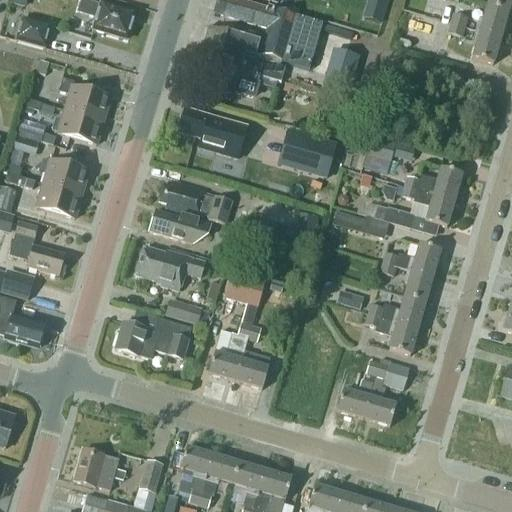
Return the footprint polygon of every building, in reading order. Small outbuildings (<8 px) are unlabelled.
[(218,0),(213,16),(267,32),(259,58),(308,72),(320,31),(351,41),(353,35),(273,12),(273,13),(227,0),(218,0)] [(488,0),(486,8),(507,14),(511,0),(488,0)] [(93,32),(125,41),(133,16),(81,1),(77,15),(96,20),(93,32)] [(486,8),(478,34),(500,40),(507,14),(486,8)] [(404,13),(398,35),(432,44),(438,22),(404,13)] [(453,15),(450,25),(462,28),(465,19),(453,15)] [(16,42),(43,49),(49,28),(22,20),(16,42)] [(462,28),(450,25),(447,34),(459,37),(462,28)] [(198,69),(255,86),(258,78),(278,84),(282,70),(253,61),(258,44),(209,30),(198,69)] [(478,34),(471,61),(492,67),(500,40),(478,34)] [(335,52),(325,86),(348,93),(358,59),(335,52)] [(36,75),(44,78),(48,65),(40,63),(36,75)] [(68,97),(64,113),(102,124),(109,100),(72,89),(74,84),(62,80),(58,94),(68,97)] [(29,102),(26,111),(38,114),(41,106),(29,102)] [(198,150),(237,161),(246,130),(185,112),(178,134),(201,140),(198,150)] [(102,124),(64,113),(57,136),(95,148),(102,124)] [(14,138),(42,147),(47,129),(19,120),(14,138)] [(275,127),(269,155),(319,164),(324,137),(275,127)] [(350,155),(390,165),(395,144),(355,134),(350,155)] [(49,163),(42,186),(80,198),(87,174),(49,163)] [(9,167),(6,176),(18,179),(21,171),(9,167)] [(420,183),(417,193),(432,197),(453,203),(461,177),(440,171),(437,182),(420,177),(419,183),(420,183)] [(6,176),(4,184),(16,188),(18,179),(6,176)] [(406,179),(403,189),(417,193),(420,183),(419,183),(406,179)] [(157,205),(165,207),(164,210),(195,219),(196,216),(208,219),(207,221),(223,226),(230,203),(214,199),(214,200),(202,197),(203,193),(171,184),(170,189),(163,186),(157,205)] [(80,198),(42,186),(35,210),(73,221),(80,198)] [(403,189),(401,199),(413,203),(414,203),(417,193),(403,189)] [(0,192),(0,212),(13,216),(20,195),(1,190),(0,192)] [(413,203),(409,217),(413,218),(413,220),(425,224),(438,228),(446,230),(453,203),(432,197),(417,193),(414,203),(413,203)] [(179,218),(179,221),(155,214),(148,235),(191,247),(206,239),(209,227),(179,218)] [(290,241),(309,247),(317,220),(297,215),(290,241)] [(335,215),(332,226),(361,235),(364,223),(335,215)] [(17,224),(8,258),(29,264),(27,271),(57,279),(58,276),(60,276),(63,267),(61,266),(63,257),(31,248),(36,229),(17,224)] [(398,259),(395,269),(432,280),(439,253),(418,247),(414,262),(398,258),(397,259),(398,259)] [(135,278),(155,284),(155,287),(173,292),(179,275),(199,280),(201,270),(207,272),(209,266),(165,253),(164,257),(144,251),(135,278)] [(384,255),(382,265),(395,269),(398,259),(397,259),(384,255)] [(382,265),(379,275),(392,279),(395,269),(382,265)] [(392,279),(391,281),(407,285),(403,300),(424,306),(432,280),(395,269),(392,279)] [(223,301),(256,310),(264,284),(230,275),(223,301)] [(5,276),(0,293),(0,295),(26,303),(32,284),(5,276)] [(340,305),(365,312),(369,300),(344,293),(340,305)] [(0,337),(5,338),(4,341),(10,342),(9,345),(16,347),(17,345),(36,350),(42,329),(10,320),(15,304),(0,299),(0,337)] [(383,311),(380,321),(396,326),(417,332),(424,306),(403,300),(399,313),(383,308),(383,311)] [(168,307),(165,318),(196,327),(199,316),(168,307)] [(383,311),(369,308),(367,317),(380,321),(383,311)] [(367,317),(364,327),(377,331),(380,321),(367,317)] [(190,330),(158,321),(154,334),(121,325),(113,353),(150,363),(153,354),(182,362),(187,343),(190,330)] [(377,331),(376,334),(392,338),(388,352),(409,358),(417,332),(396,326),(380,321),(377,331)] [(208,377),(235,385),(242,364),(245,354),(248,343),(252,329),(241,326),(237,340),(230,338),(224,358),(214,355),(208,377)] [(260,332),(252,329),(248,343),(256,346),(260,332)] [(235,385),(260,392),(266,371),(268,361),(245,354),(242,364),(235,385)] [(511,368),(511,369),(503,398),(511,401),(511,368)] [(337,406),(335,414),(362,422),(368,401),(374,380),(364,377),(363,382),(360,382),(356,397),(341,393),(337,406)] [(368,401),(362,422),(388,429),(395,408),(380,404),(385,389),(382,388),(384,382),(374,380),(368,401)] [(0,450),(4,451),(13,419),(0,414),(0,450)] [(185,451),(179,472),(194,476),(189,492),(191,493),(191,492),(201,495),(212,459),(185,451)] [(108,494),(112,479),(122,482),(124,474),(114,471),(117,462),(82,452),(73,484),(108,494)] [(212,459),(201,495),(211,498),(213,499),(217,483),(232,488),(238,466),(212,459)] [(150,511),(155,496),(154,495),(162,467),(146,463),(138,491),(148,494),(142,511),(150,511)] [(238,466),(232,488),(234,488),(246,492),(242,507),(243,508),(243,507),(253,510),(264,474),(238,466)] [(264,474),(253,510),(259,511),(281,511),(284,503),(290,482),(264,474)] [(307,510),(306,511),(335,511),(340,497),(313,489),(307,510)] [(191,493),(187,505),(197,508),(201,495),(191,492),(191,493)] [(201,495),(197,508),(207,511),(211,498),(201,495)] [(340,497),(335,511),(363,511),(366,504),(340,497)] [(141,511),(107,502),(106,504),(86,498),(81,511),(141,511)]
